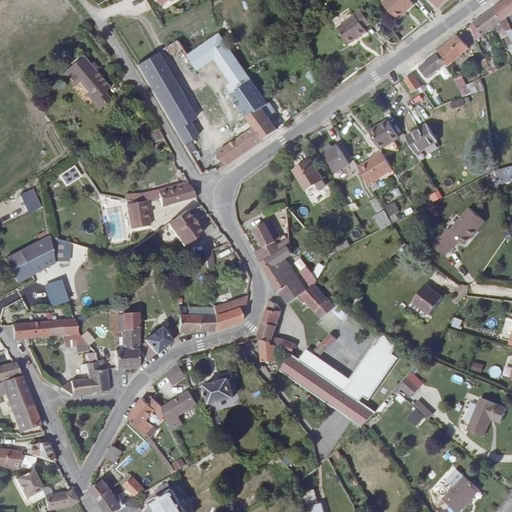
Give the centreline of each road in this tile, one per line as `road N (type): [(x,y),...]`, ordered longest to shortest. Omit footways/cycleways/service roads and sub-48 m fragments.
road 1 (residential): [(478,0),(229,177),(217,201)]
road 2 (residential): [(217,201),(262,290),(252,325),(174,356),(130,400)]
road 3 (residential): [(217,201),(90,21)]
